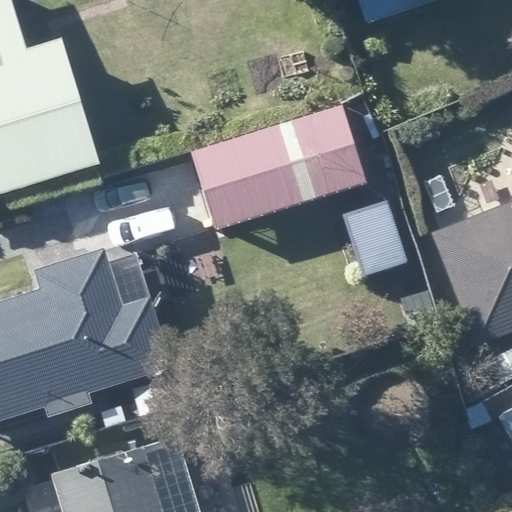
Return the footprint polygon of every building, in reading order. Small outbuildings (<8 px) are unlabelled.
[(428,0),(353,0),(362,24),(428,0)] [(10,53),(0,21),(0,193),(82,170),(48,52),(44,42),(10,53)] [(215,228),(364,181),(340,106),(178,158),(202,233),(215,228)] [(413,269),(393,202),(349,215),(368,282),(413,269)] [(511,202),(438,231),(420,238),(463,348),(511,329),(511,202)] [(154,363),(139,313),(133,292),(103,300),(87,244),(23,262),(18,263),(25,286),(0,292),(0,409),(28,401),(32,413),(74,400),(71,388),(154,363)] [(389,301),(400,332),(430,323),(417,290),(389,301)] [(468,397),(485,389),(474,366),(446,379),(458,403),(468,397)] [(511,391),(481,408),(511,463),(511,391)] [(468,397),(458,403),(468,424),(479,418),(468,397)] [(148,511),(123,435),(29,466),(44,511),(148,511)]
